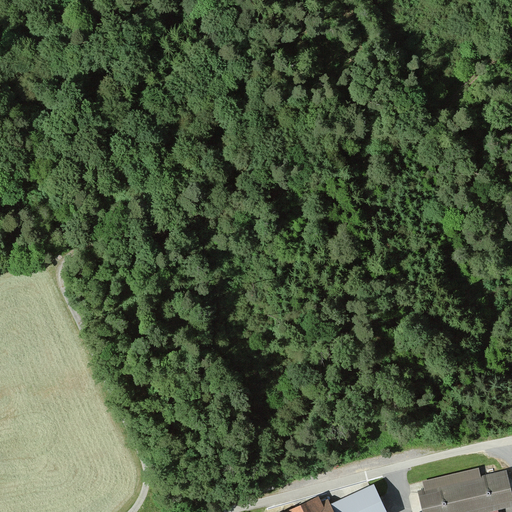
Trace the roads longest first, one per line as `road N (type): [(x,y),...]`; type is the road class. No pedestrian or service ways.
road 1 (track): [(133,511),(146,468),(60,282),(63,264),(85,244),(239,205),(371,156),(415,134),(511,43)]
road 2 (track): [(218,511),(511,439)]
